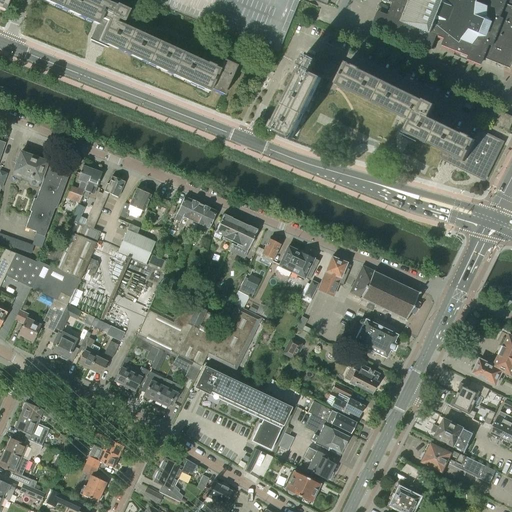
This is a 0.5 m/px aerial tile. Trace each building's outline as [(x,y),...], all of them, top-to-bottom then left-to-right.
[(0,0),(0,8),(5,10),(8,0),(0,0)] [(97,0),(45,0),(97,24),(91,37),(209,91),(210,89),(223,94),(236,65),(223,59),(218,71),(115,24),(117,19),(122,21),(128,10),(115,4),(114,7),(107,4),(97,0)] [(145,0),(278,53),(299,0),(315,0),(326,4),(327,0),(145,0)] [(511,69),(511,65),(511,0),(393,0),(382,29),(372,25),(431,49),(437,36),(442,38),(440,45),(483,62),(484,58),(511,69)] [(419,101),(346,65),(345,67),(339,64),(340,62),(320,53),(305,54),(303,59),(300,57),(295,68),(301,71),(292,90),(290,89),(287,94),(289,95),(273,129),(292,139),(322,78),(409,120),(403,132),(404,132),(445,152),(442,157),(483,177),(500,143),(479,132),(474,142),(420,116),(422,113),(429,117),(435,105),(424,99),(418,111),(415,110),(419,101)] [(475,100),(469,97),(464,107),(470,110),(475,100)] [(509,130),(511,123),(511,116),(480,102),(476,112),(501,124),(500,126),(509,130)] [(28,155),(20,152),(11,176),(27,182),(26,185),(36,189),(36,187),(37,187),(41,178),(45,180),(49,171),(44,169),(46,163),(47,162),(37,159),(38,156),(29,153),(28,155)] [(49,163),(46,163),(44,169),(49,171),(45,180),(41,178),(37,187),(39,188),(35,200),(33,199),(29,211),(31,212),(25,229),(34,232),(34,234),(43,237),(54,208),(55,208),(69,170),(49,163)] [(84,190),(92,169),(87,168),(87,167),(84,166),(83,166),(82,166),(77,180),(80,181),(77,189),(69,186),(64,199),(78,204),(83,192),(84,190)] [(96,187),(101,173),(100,173),(101,172),(96,170),(96,171),(92,169),(84,190),(83,192),(91,195),(94,187),(96,187)] [(71,220),(50,267),(78,278),(81,272),(93,277),(98,265),(97,262),(88,257),(100,232),(92,229),(107,193),(117,197),(124,182),(123,182),(122,180),(120,179),(118,180),(115,178),(113,182),(109,180),(107,186),(105,185),(101,193),(98,191),(83,225),(78,223),(71,220)] [(143,211),(150,195),(149,192),(144,190),(141,191),(136,188),(129,205),(125,203),(119,216),(125,219),(129,211),(139,216),(141,211),(143,211)] [(183,226),(194,202),(192,200),(192,201),(184,197),(174,220),(179,222),(177,228),(181,230),(183,226)] [(197,223),(204,206),(198,203),(194,202),(183,226),(189,229),(192,221),(197,223)] [(77,205),(71,220),(78,223),(84,208),(77,205)] [(206,234),(216,212),(208,208),(209,208),(204,206),(197,223),(192,235),(198,237),(200,231),(206,234)] [(223,215),(215,233),(221,236),(222,236),(221,237),(231,241),(239,223),(231,219),(231,218),(223,215)] [(230,243),(227,251),(237,256),(243,258),(248,248),(256,230),(249,226),(248,227),(239,223),(231,241),(237,244),(236,246),(230,243)] [(126,231),(136,235),(138,229),(129,225),(126,231)] [(154,243),(136,235),(126,231),(116,253),(145,265),(154,243)] [(270,263),(272,260),(279,245),(268,239),(259,258),(270,263)] [(290,273),(301,251),(295,248),(294,250),(287,247),(278,267),(290,273)] [(0,258),(0,325),(6,312),(0,309),(0,284),(4,275),(20,283),(54,299),(55,300),(60,292),(70,297),(78,278),(50,267),(5,249),(0,258)] [(301,251),(290,273),(304,280),(305,279),(309,280),(318,261),(306,255),(306,254),(301,251)] [(338,285),(342,286),(349,269),(347,269),(348,265),(346,264),(346,263),(331,257),(317,291),(333,297),(338,285)] [(351,289),(349,292),(350,293),(360,297),(359,298),(359,299),(361,299),(366,301),(366,302),(367,303),(364,308),(372,311),(375,307),(375,306),(382,309),(381,310),(383,310),(383,309),(389,312),(389,313),(390,314),(390,313),(394,314),(397,316),(396,318),(397,318),(398,317),(404,320),(405,322),(406,321),(405,319),(409,313),(414,315),(415,313),(416,313),(419,306),(418,306),(420,303),(414,300),(418,294),(420,293),(419,292),(417,293),(411,290),(412,288),(411,288),(410,289),(404,286),(404,285),(403,284),(403,286),(396,282),(397,281),(396,281),(395,282),(388,279),(389,277),(388,277),(387,277),(387,276),(383,274),(383,275),(381,274),(382,274),(381,273),(380,275),(374,272),(375,270),(374,270),(373,271),(362,266),(361,267),(356,278),(351,289)] [(251,298),(258,284),(245,277),(238,291),(248,297),(251,298)] [(306,284),(299,298),(308,303),(317,284),(311,281),(309,285),(306,284)] [(238,291),(235,297),(245,302),(248,297),(238,291)] [(54,299),(43,321),(46,323),(44,327),(53,332),(55,328),(63,312),(70,297),(60,292),(55,300),(54,299)] [(156,295),(150,307),(164,314),(170,301),(156,295)] [(235,297),(231,303),(236,305),(242,308),(245,302),(235,297)] [(260,304),(255,313),(266,318),(270,309),(260,304)] [(150,307),(135,338),(151,346),(159,350),(180,361),(199,370),(201,365),(206,357),(235,371),(262,318),(242,308),(236,305),(229,319),(225,317),(220,328),(224,330),(222,333),(201,322),(197,329),(192,326),(187,324),(191,315),(180,310),(175,319),(164,314),(150,307)] [(191,315),(187,324),(192,326),(200,308),(195,306),(191,315)] [(200,308),(192,326),(197,329),(201,322),(202,320),(208,323),(212,314),(206,311),(200,308)] [(23,324),(18,334),(32,341),(35,334),(36,334),(39,329),(38,329),(39,325),(27,319),(29,314),(19,310),(15,320),(23,324)] [(63,312),(55,328),(61,331),(69,315),(63,312)] [(93,318),(88,316),(84,323),(89,326),(93,318)] [(301,331),(307,319),(302,317),(296,328),(301,331)] [(353,343),(386,359),(390,351),(391,352),(395,343),(394,343),(397,335),(365,319),(353,343)] [(106,332),(109,326),(103,323),(100,330),(106,332)] [(110,326),(106,334),(115,338),(120,340),(124,333),(118,329),(110,326)] [(56,342),(52,351),(61,355),(60,357),(65,360),(66,358),(67,358),(76,340),(61,332),(60,334),(58,333),(54,341),(56,342)] [(511,336),(509,335),(494,366),(511,374),(511,336)] [(84,350),(78,363),(89,369),(95,357),(99,348),(92,344),(94,341),(85,336),(80,347),(84,350)] [(295,361),(304,345),(290,338),(282,353),(295,361)] [(118,346),(113,343),(110,341),(103,354),(112,358),(118,346)] [(151,346),(145,359),(152,362),(159,350),(151,346)] [(159,350),(153,362),(159,365),(164,353),(159,350)] [(125,356),(120,367),(121,367),(123,368),(125,364),(126,364),(129,358),(125,356)] [(95,357),(89,369),(100,374),(106,362),(95,357)] [(492,370),(494,366),(480,359),(472,373),(478,376),(486,380),(487,380),(488,377),(494,379),(497,372),(492,370)] [(180,361),(178,366),(187,371),(184,377),(193,382),(199,370),(180,361)] [(365,389),(370,392),(370,391),(373,391),(376,386),(374,383),(375,383),(374,382),(375,380),(378,374),(372,371),(372,370),(368,368),(368,369),(364,367),(353,361),(344,378),(350,381),(349,382),(365,389)] [(121,367),(114,381),(123,385),(130,371),(132,367),(126,364),(125,364),(123,368),(121,367)] [(204,366),(194,388),(198,390),(204,393),(262,420),(260,424),(259,423),(250,441),(270,451),(291,407),(204,366)] [(130,371),(123,385),(134,391),(137,386),(136,386),(139,381),(142,381),(147,371),(140,368),(137,374),(130,371)] [(151,379),(143,395),(144,396),(144,397),(147,399),(148,398),(154,401),(162,385),(151,379)] [(164,379),(162,385),(154,401),(168,407),(169,404),(172,405),(178,394),(181,387),(164,379)] [(459,389),(456,394),(475,403),(478,396),(484,398),(488,389),(477,384),(475,389),(460,382),(457,389),(459,389)] [(334,384),(332,390),(350,398),(352,393),(334,384)] [(332,403),(331,406),(335,408),(348,415),(348,413),(357,418),(363,406),(338,393),(336,399),(335,398),(332,403)] [(476,413),(471,410),(475,403),(456,394),(454,399),(453,399),(450,405),(474,417),(476,413)] [(25,403),(20,416),(36,423),(40,414),(62,425),(67,414),(56,409),(58,406),(57,405),(38,396),(37,400),(33,407),(25,403)] [(307,413),(310,414),(345,431),(349,433),(351,430),(353,431),(356,424),(355,423),(355,422),(336,413),(313,401),(307,413)] [(490,410),(484,422),(490,425),(495,413),(490,410)] [(492,429),(490,433),(500,438),(508,421),(510,417),(500,412),(498,416),(492,429)] [(327,450),(336,454),(337,451),(339,453),(343,446),(348,437),(343,435),(345,431),(310,414),(304,427),(316,432),(315,435),(314,434),(311,440),(314,442),(314,443),(327,450)] [(20,416),(14,428),(20,430),(26,433),(32,436),(30,441),(40,446),(45,436),(48,429),(36,423),(20,416)] [(473,433),(467,430),(444,419),(443,420),(442,420),(439,426),(440,426),(440,428),(434,425),(431,431),(437,434),(435,437),(438,438),(454,446),(453,448),(464,453),(469,444),(468,444),(473,433)] [(511,423),(508,421),(500,438),(510,443),(511,437),(511,423)] [(100,449),(118,457),(123,446),(94,433),(91,438),(103,443),(100,449)] [(288,451),(294,438),(285,434),(279,446),(288,451)] [(10,439),(5,450),(20,456),(28,460),(29,460),(31,456),(33,456),(34,456),(36,455),(38,454),(39,453),(42,446),(40,446),(30,441),(27,447),(23,445),(15,441),(10,439)] [(482,472),(484,466),(466,457),(448,448),(446,452),(431,444),(431,445),(430,445),(427,450),(428,451),(426,454),(424,453),(421,459),(423,460),(422,462),(442,472),(445,466),(465,476),(466,472),(490,483),(493,477),(482,472)] [(68,445),(64,454),(70,456),(74,448),(68,445)] [(93,446),(84,464),(96,469),(100,462),(112,468),(118,457),(100,449),(93,446)] [(307,469),(326,479),(326,478),(329,479),(332,473),(330,472),(330,471),(333,464),(323,459),(325,456),(316,451),(315,452),(308,448),(302,458),(311,462),(307,469)] [(5,450),(0,461),(0,466),(3,468),(11,471),(9,477),(23,484),(33,489),(36,482),(21,475),(28,460),(20,456),(5,450)] [(255,452),(252,459),(263,463),(265,455),(255,452)] [(159,470),(177,479),(181,472),(187,475),(188,473),(190,475),(195,467),(196,468),(196,467),(178,456),(178,457),(176,460),(172,459),(171,462),(164,458),(163,461),(161,462),(159,467),(159,469),(159,470)] [(96,469),(84,464),(81,472),(90,476),(85,487),(82,486),(79,494),(97,502),(106,483),(93,477),(96,469)] [(495,471),(484,466),(482,472),(493,477),(495,471)] [(174,486),(177,479),(159,470),(158,471),(157,472),(154,477),(154,479),(153,482),(164,486),(161,493),(179,502),(180,502),(181,499),(182,496),(178,492),(179,490),(174,486)] [(293,471),(284,490),(287,491),(288,493),(292,495),(294,494),(310,502),(319,484),(310,479),(303,476),(293,471)] [(196,488),(202,491),(208,479),(202,475),(196,488)] [(0,497),(3,499),(8,501),(13,490),(15,485),(3,480),(2,482),(0,481),(0,497)] [(226,504),(229,499),(228,498),(231,492),(226,490),(227,488),(221,485),(221,486),(212,482),(210,487),(209,487),(208,489),(209,489),(205,496),(222,505),(218,511),(228,511),(231,507),(226,504)] [(23,484),(19,492),(41,501),(44,494),(33,489),(23,484)] [(410,493),(398,487),(394,495),(396,496),(392,505),(400,510),(402,511),(418,511),(414,510),(416,505),(421,508),(425,501),(420,498),(422,493),(412,489),(410,493)] [(158,504),(162,496),(146,488),(142,495),(158,504)] [(52,490),(45,504),(55,508),(57,504),(71,510),(76,501),(52,490)]
